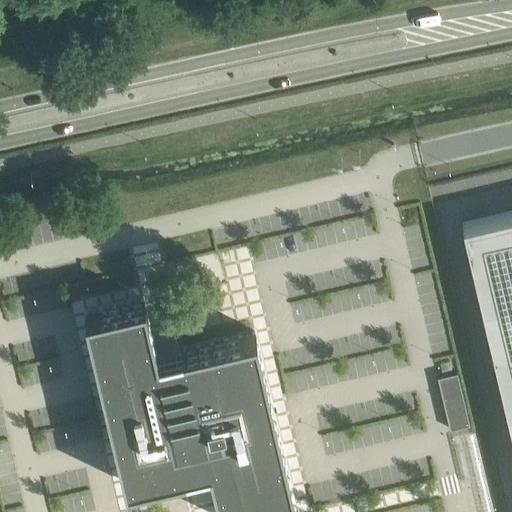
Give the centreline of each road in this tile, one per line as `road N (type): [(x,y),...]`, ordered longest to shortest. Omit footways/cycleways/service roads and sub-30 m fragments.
road 1 (secondary): [(0,143),(511,32)]
road 2 (secondary): [(511,6),(0,112)]
